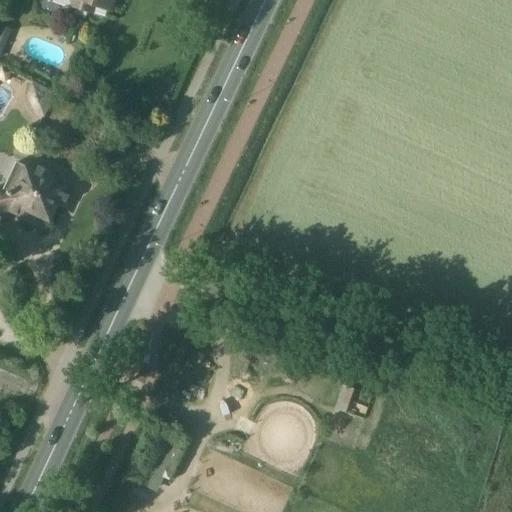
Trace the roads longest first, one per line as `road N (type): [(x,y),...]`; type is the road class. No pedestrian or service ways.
road 1 (secondary): [(24,511),(265,0)]
road 2 (track): [(511,379),(137,266)]
